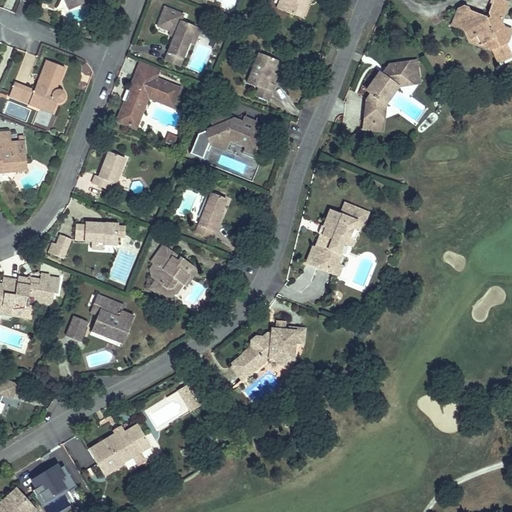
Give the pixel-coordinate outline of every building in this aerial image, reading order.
[(67,0),(72,8),(84,2),(83,0),(67,0)] [(278,0),(276,7),(297,16),(303,0),(285,0),(285,2),(280,0),(278,0)] [(303,0),(297,16),(304,18),(310,0),(303,0)] [(462,5),(456,21),(471,28),(475,35),(482,32),(487,43),(495,46),(501,58),(511,52),(511,44),(510,40),(511,33),(511,27),(507,25),(504,20),(511,2),(511,0),(497,0),(494,7),(496,12),(489,15),(475,10),(473,5),(466,2),(462,5)] [(183,15),(164,8),(156,27),(174,34),(164,61),(180,67),(195,28),(180,22),(183,15)] [(247,84),(259,89),(272,94),(276,85),(270,83),(274,73),(279,61),(259,53),(247,84)] [(8,97),(28,105),(30,100),(54,109),(56,102),(62,101),(64,98),(65,94),(63,90),(60,88),(56,88),(64,67),(46,61),(35,91),(14,83),(8,97)] [(363,130),(383,132),(385,105),(397,87),(420,82),(416,61),(389,65),(381,75),(378,73),(365,91),(370,95),(366,101),(363,130)] [(127,100),(125,100),(116,121),(131,127),(138,108),(143,110),(147,100),(144,99),(145,96),(163,103),(165,98),(171,100),(177,97),(180,88),(156,79),(159,69),(141,62),(137,72),(136,71),(128,92),(130,93),(127,100)] [(280,75),(274,73),(270,83),(276,85),(280,75)] [(272,94),(259,89),(255,98),(269,103),(272,94)] [(173,107),(177,97),(171,100),(165,98),(163,103),(173,107)] [(30,100),(28,105),(52,114),(54,109),(30,100)] [(138,108),(131,127),(135,128),(143,110),(138,108)] [(210,147),(216,148),(227,142),(244,149),(243,153),(257,158),(262,144),(258,142),(262,131),(252,128),(255,122),(243,118),(241,123),(231,119),(226,122),(219,111),(207,117),(213,128),(207,131),(205,135),(204,132),(197,135),(189,155),(199,159),(203,151),(208,153),(210,147)] [(11,138),(0,138),(0,173),(20,172),(18,157),(27,156),(26,140),(25,140),(25,135),(19,136),(19,140),(12,140),(11,138)] [(168,135),(165,142),(173,144),(176,138),(168,135)] [(223,151),(227,142),(216,148),(223,151)] [(204,161),(208,153),(203,151),(199,159),(204,161)] [(93,177),(90,184),(109,191),(111,184),(115,186),(125,160),(107,154),(98,178),(93,177)] [(18,157),(20,172),(29,171),(27,156),(18,157)] [(211,194),(199,225),(215,232),(227,201),(211,194)] [(320,251),(314,268),(325,273),(328,263),(334,266),(341,250),(347,252),(356,228),(363,230),(369,216),(345,206),(340,215),(330,211),(314,249),(320,251)] [(74,243),(90,244),(103,244),(103,246),(117,247),(117,241),(127,241),(127,233),(118,233),(118,227),(118,225),(85,224),(85,227),(75,227),(74,243)] [(215,232),(199,225),(196,233),(212,240),(215,232)] [(62,259),(70,240),(59,236),(55,245),(51,243),(48,253),(62,259)] [(192,266),(180,258),(177,262),(172,258),(174,254),(162,246),(150,262),(152,264),(149,270),(150,277),(153,281),(148,289),(168,303),(173,296),(176,295),(190,276),(187,274),(192,266)] [(304,264),(314,268),(320,251),(314,249),(311,247),(304,264)] [(328,263),(325,273),(337,278),(341,269),(334,266),(328,263)] [(0,313),(3,314),(5,306),(15,308),(16,304),(28,306),(30,296),(36,297),(35,303),(53,306),(55,292),(59,292),(61,278),(49,276),(50,274),(42,273),(41,279),(20,276),(19,280),(5,277),(3,284),(0,283),(0,313)] [(5,306),(3,314),(12,316),(12,313),(33,317),(35,303),(36,297),(30,296),(28,306),(16,304),(15,308),(5,306)] [(89,314),(96,317),(100,309),(96,307),(100,297),(96,296),(89,314)] [(100,309),(96,317),(91,330),(123,343),(133,316),(120,311),(122,306),(100,297),(96,307),(100,309)] [(70,316),(68,322),(84,328),(86,323),(70,316)] [(276,320),(275,329),(285,330),(286,321),(276,320)] [(84,328),(68,322),(62,335),(78,342),(84,328)] [(231,367),(238,377),(245,373),(248,376),(273,358),(276,358),(286,359),(294,360),(296,342),(302,343),(304,329),(290,327),(289,331),(285,330),(275,329),(272,329),(272,334),(260,339),(255,338),(250,342),(251,349),(241,356),(243,358),(231,367)] [(286,359),(276,358),(275,365),(285,367),(286,359)] [(245,373),(238,377),(241,381),(248,376),(245,373)] [(0,424),(6,427),(10,417),(0,413),(0,400),(6,403),(8,395),(16,398),(22,382),(5,376),(2,383),(0,382),(0,424)] [(187,387),(178,392),(191,412),(199,406),(187,387)] [(119,435),(117,431),(89,447),(99,463),(107,476),(136,459),(134,455),(142,450),(152,444),(139,422),(128,429),(119,435)] [(115,428),(117,431),(119,435),(128,429),(124,423),(115,428)] [(134,455),(136,459),(140,465),(147,460),(142,450),(134,455)] [(62,464),(33,482),(38,489),(36,491),(39,496),(42,493),(47,502),(69,489),(70,491),(76,488),(62,464)] [(0,505),(0,511),(36,511),(37,511),(18,490),(0,505)]
